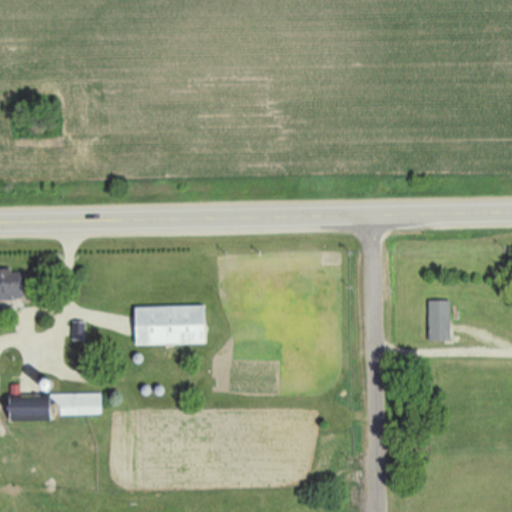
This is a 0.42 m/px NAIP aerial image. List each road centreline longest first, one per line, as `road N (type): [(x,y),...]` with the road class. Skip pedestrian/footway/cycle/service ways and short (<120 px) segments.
road 1 (trunk): [(0,225),(511,214)]
road 2 (residential): [(380,511),(377,217)]
